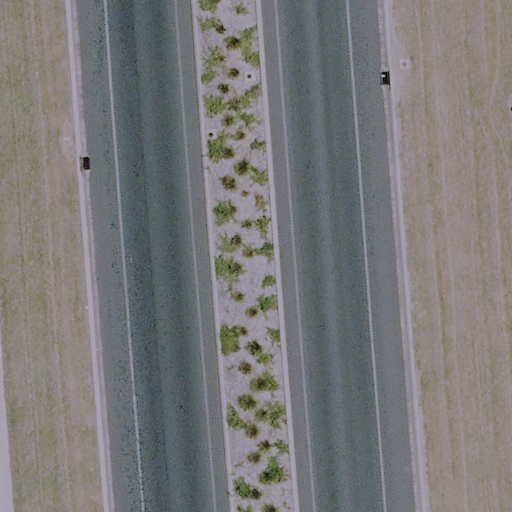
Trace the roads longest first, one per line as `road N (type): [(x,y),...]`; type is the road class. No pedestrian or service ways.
road 1 (secondary): [(333,0),(371,511)]
road 2 (secondary): [(190,511),(153,0)]
